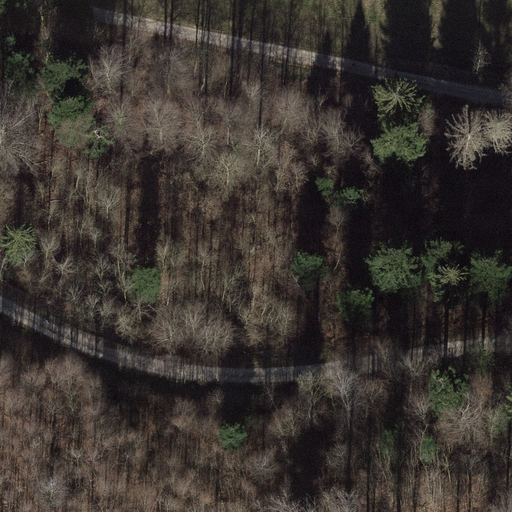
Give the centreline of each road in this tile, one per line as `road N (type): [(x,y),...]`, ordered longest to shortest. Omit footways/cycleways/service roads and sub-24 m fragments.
road 1 (track): [(0,304),(121,359),(195,374),(267,374),(511,340)]
road 2 (track): [(511,105),(35,0)]
